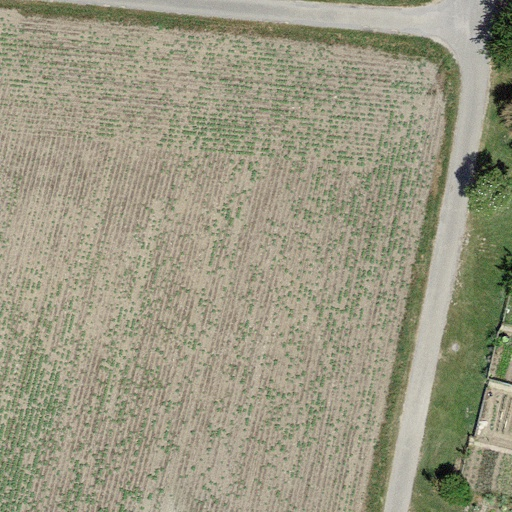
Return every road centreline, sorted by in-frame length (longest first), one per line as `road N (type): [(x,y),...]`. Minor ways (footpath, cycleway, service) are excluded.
road 1 (track): [(493,0),(401,511)]
road 2 (track): [(275,0),(495,22)]
